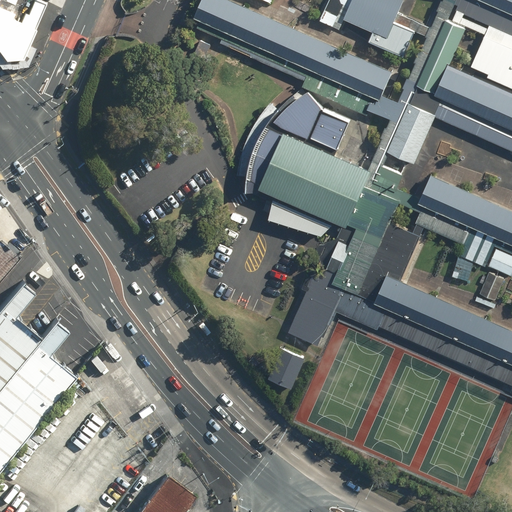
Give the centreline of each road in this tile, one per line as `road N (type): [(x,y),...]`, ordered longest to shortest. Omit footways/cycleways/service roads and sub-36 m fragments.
road 1 (primary): [(281,492),(199,419),(2,151)]
road 2 (primary): [(29,130),(182,339),(303,461)]
